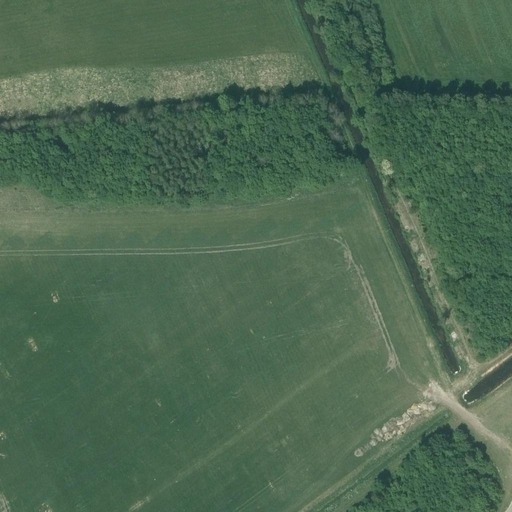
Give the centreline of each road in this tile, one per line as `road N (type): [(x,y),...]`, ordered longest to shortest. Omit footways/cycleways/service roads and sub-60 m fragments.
road 1 (track): [(292,0),(453,388)]
road 2 (track): [(467,419),(338,511)]
